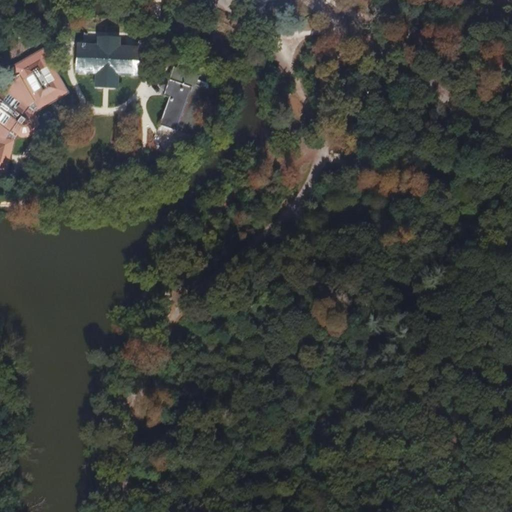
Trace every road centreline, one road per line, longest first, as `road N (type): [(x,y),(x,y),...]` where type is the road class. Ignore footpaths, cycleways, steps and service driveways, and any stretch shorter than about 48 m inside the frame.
road 1 (track): [(308,194),(202,285),(166,330),(138,405),(129,511)]
road 2 (track): [(315,0),(511,162)]
road 3 (track): [(157,0),(144,88),(124,108),(89,109)]
